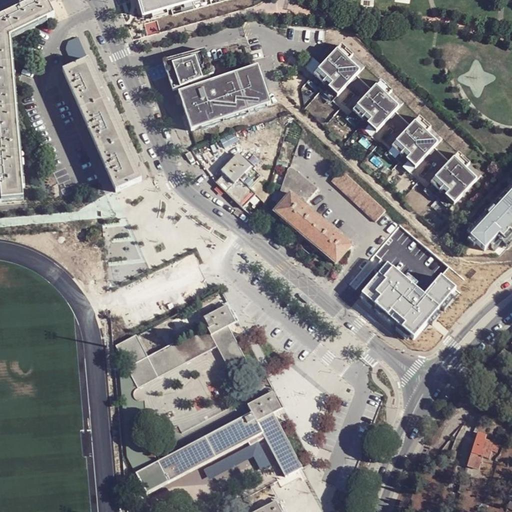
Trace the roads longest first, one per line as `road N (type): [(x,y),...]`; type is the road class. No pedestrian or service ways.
road 1 (residential): [(89,0),(175,181),(377,347)]
road 2 (secondary): [(375,511),(437,393)]
road 3 (secondary): [(418,390),(371,511)]
road 4 (secondary): [(511,288),(428,375)]
